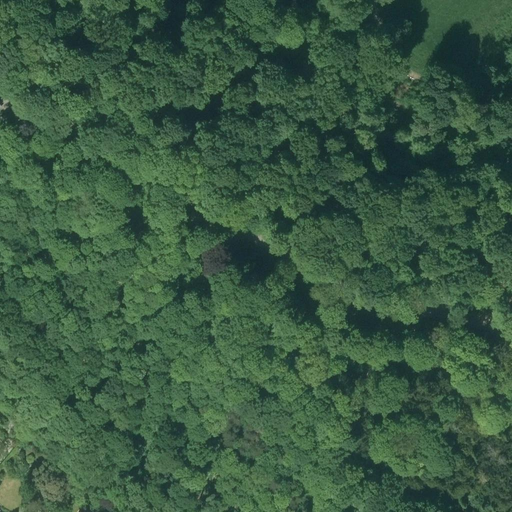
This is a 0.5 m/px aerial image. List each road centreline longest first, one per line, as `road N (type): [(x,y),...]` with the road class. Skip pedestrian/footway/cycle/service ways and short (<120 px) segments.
road 1 (unclassified): [(6,107),(9,125),(178,345),(275,511)]
road 2 (unclassified): [(231,222),(205,280),(211,321),(228,346),(349,457),(437,511)]
road 3 (unclassified): [(511,329),(371,297),(231,222)]
road 4 (track): [(0,279),(169,511)]
road 5 (track): [(511,146),(425,122),(365,88),(307,41),(293,0)]
road 6 (unclassified): [(6,107),(26,106),(231,222)]
road 7 (track): [(352,122),(326,93),(163,0)]
road 8 (track): [(152,488),(133,485),(0,376)]
